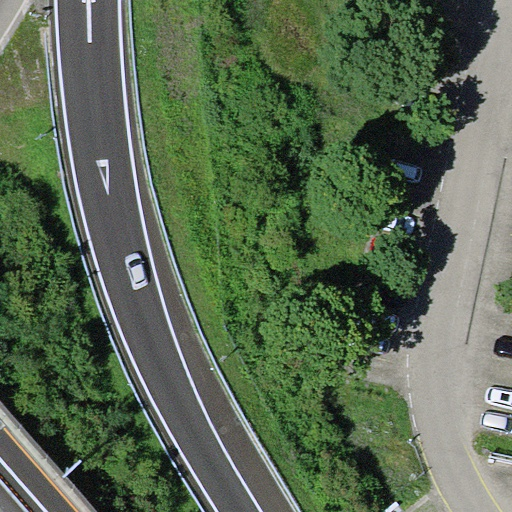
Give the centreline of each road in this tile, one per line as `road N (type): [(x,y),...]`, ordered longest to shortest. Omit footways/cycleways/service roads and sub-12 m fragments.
road 1 (trunk): [(177,387),(123,248),(97,125),(88,0)]
road 2 (motorway): [(244,511),(177,387)]
